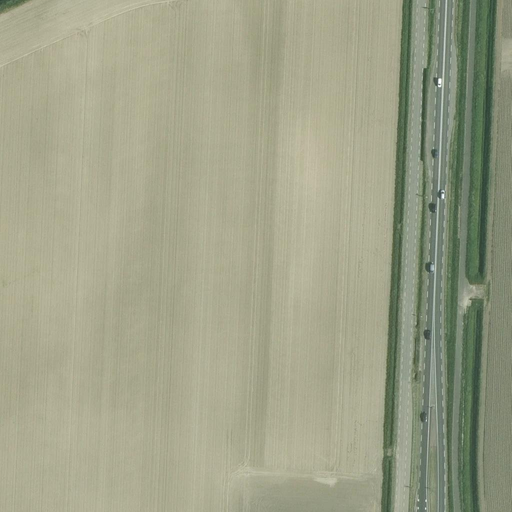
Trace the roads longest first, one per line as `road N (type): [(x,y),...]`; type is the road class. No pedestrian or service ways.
road 1 (unclassified): [(400,511),(421,0)]
road 2 (unclassified): [(457,511),(472,0)]
road 3 (primary): [(434,259),(445,0)]
road 4 (primary): [(434,259),(421,511)]
road 5 (primary): [(440,511),(434,259)]
